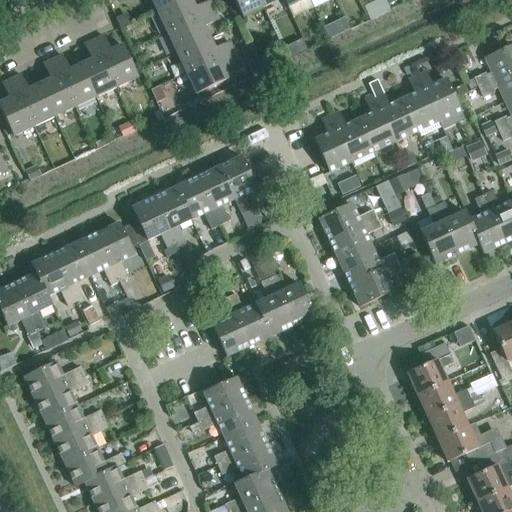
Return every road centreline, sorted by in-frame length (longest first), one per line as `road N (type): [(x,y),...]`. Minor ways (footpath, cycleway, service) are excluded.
road 1 (residential): [(358,360),(292,223),(195,263),(179,302),(118,330),(200,511)]
road 2 (residential): [(358,360),(511,287)]
road 3 (residential): [(413,486),(358,360)]
